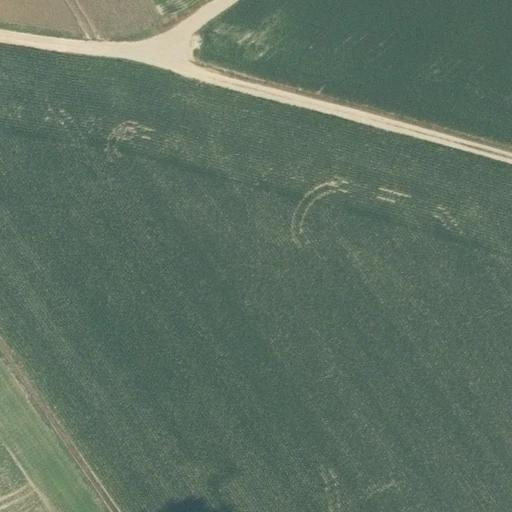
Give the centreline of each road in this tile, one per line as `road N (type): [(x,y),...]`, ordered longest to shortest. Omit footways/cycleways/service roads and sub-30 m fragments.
road 1 (track): [(511,159),(139,55)]
road 2 (track): [(139,55),(0,35)]
